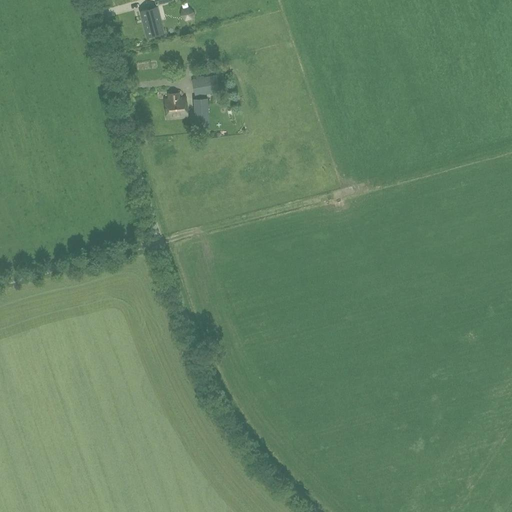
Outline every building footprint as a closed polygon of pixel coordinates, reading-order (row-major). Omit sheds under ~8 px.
[(182,14),(190,12),(187,1),(179,4),(182,14)] [(156,6),(139,11),(146,37),(163,32),(156,6)] [(192,77),(195,95),(218,91),(215,76),(202,78),(201,75),(192,77)] [(166,119),(187,117),(185,97),(178,98),(178,93),(168,94),(168,99),(164,99),(166,119)] [(195,127),(208,127),(206,98),(194,99),(195,127)]
